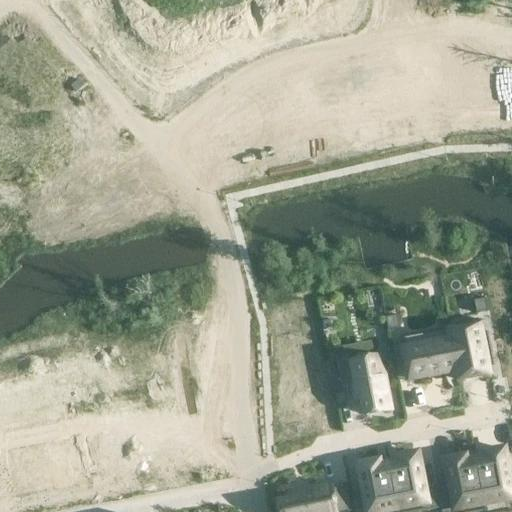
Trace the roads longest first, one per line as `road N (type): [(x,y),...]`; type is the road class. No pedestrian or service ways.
road 1 (residential): [(155,141),(203,200),(225,249),(250,478)]
road 2 (residential): [(155,141),(274,56),(392,25)]
road 3 (residential): [(250,478),(317,451),(504,417)]
road 4 (residential): [(34,0),(155,141)]
road 5 (residential): [(106,511),(250,478)]
road 6 (residential): [(392,25),(440,22),(511,37)]
